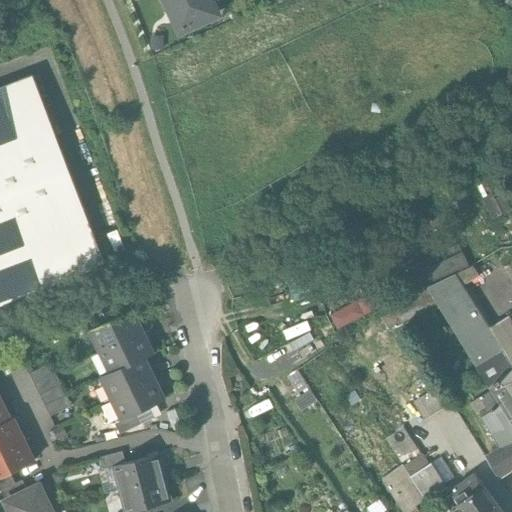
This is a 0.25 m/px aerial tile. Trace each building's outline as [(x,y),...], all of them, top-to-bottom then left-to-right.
[(165,0),(180,32),(217,15),(209,0),(165,0)] [(34,77),(0,90),(0,306),(106,266),(34,77)] [(511,365),(460,283),(478,272),(473,264),(426,286),(439,308),(491,391),(511,424),(511,365)] [(426,286),(389,304),(403,326),(439,308),(426,286)] [(132,311),(90,331),(101,352),(142,332),(132,311)] [(142,332),(101,352),(111,373),(143,358),(144,358),(153,354),(142,332)] [(143,358),(111,373),(102,377),(112,399),(154,379),(144,358),(143,358)] [(51,363),(29,374),(34,385),(56,374),(51,363)] [(56,374),(34,385),(40,395),(61,385),(56,374)] [(154,379),(112,399),(123,420),(136,414),(164,400),(154,379)] [(61,385),(40,395),(45,406),(66,396),(61,385)] [(440,387),(413,403),(424,421),(451,404),(440,387)] [(511,424),(491,391),(481,397),(488,408),(480,413),(502,449),(486,459),(499,479),(511,470),(511,424)] [(66,396),(45,406),(50,417),(72,406),(66,396)] [(0,400),(0,425),(10,421),(10,420),(0,400)] [(123,420),(115,424),(120,435),(141,424),(136,414),(123,420)] [(10,421),(0,425),(0,451),(23,440),(13,419),(10,420),(10,421)] [(421,455),(404,429),(387,440),(404,466),(421,455)] [(23,440),(0,451),(0,478),(10,473),(34,462),(23,440)] [(123,452),(99,458),(102,470),(114,467),(126,463),(123,452)] [(126,463),(114,467),(120,490),(164,478),(158,455),(126,463)] [(428,467),(421,455),(404,466),(426,500),(427,502),(447,489),(432,464),(428,467)] [(403,465),(384,479),(405,511),(408,511),(426,500),(403,465)] [(0,478),(0,491),(1,491),(15,484),(10,473),(0,478)] [(501,511),(475,474),(450,492),(461,507),(454,511),(501,511)] [(164,478),(120,490),(125,511),(130,511),(137,510),(171,501),(164,478)] [(15,484),(1,491),(6,501),(28,491),(23,480),(15,484)] [(28,491),(6,501),(11,511),(51,511),(39,486),(28,491)]
